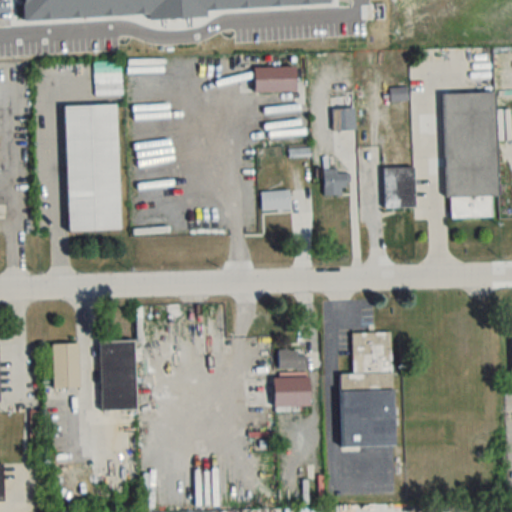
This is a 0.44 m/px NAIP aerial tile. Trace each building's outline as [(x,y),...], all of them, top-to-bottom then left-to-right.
[(120,62),(93,62),(93,95),(120,95),(120,62)] [(494,93),(442,95),(446,218),(492,217),(491,197),(498,197),(494,93)] [(115,105),(63,106),(66,231),(118,230),(115,105)] [(331,109),(331,131),(353,131),(353,109),(331,109)] [(290,148),(290,157),(309,157),(309,148),(290,148)] [(414,209),(413,168),(382,168),(383,210),(414,209)] [(323,171),(323,197),(342,197),(342,188),(348,188),(348,171),(323,171)] [(260,192),(260,210),(290,210),(290,192),(260,192)] [(350,333),(352,374),(338,375),(340,449),(393,447),(390,332),(350,333)] [(99,412),(134,411),(134,342),(99,342),(99,412)] [(51,389),(78,389),(78,344),(51,344),(51,389)] [(277,370),(305,370),(305,351),(277,351),(277,370)]
